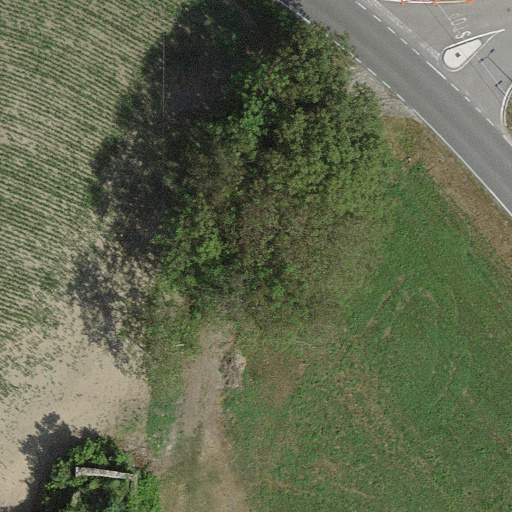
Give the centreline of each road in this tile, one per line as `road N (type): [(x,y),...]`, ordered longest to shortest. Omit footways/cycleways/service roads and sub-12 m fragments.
road 1 (track): [(361,38),(251,247),(193,511)]
road 2 (tertiary): [(309,0),(462,131),(511,189)]
